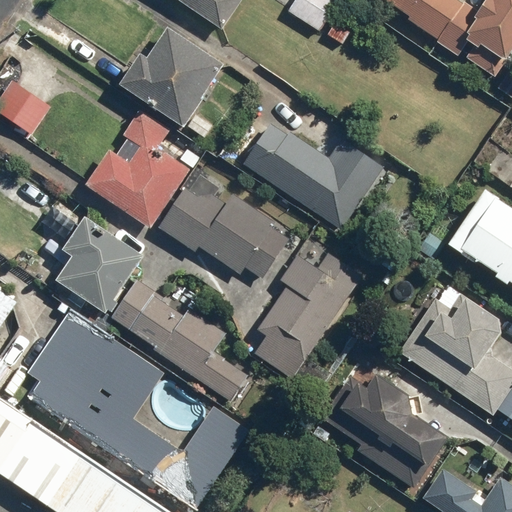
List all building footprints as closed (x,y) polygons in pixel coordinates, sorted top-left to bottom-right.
[(180,0),(226,30),(246,0),(180,0)] [(300,0),(294,10),(325,31),(345,0),(300,0)] [(387,0),(412,16),(410,20),(441,41),(440,43),(461,57),(471,43),(506,66),(511,56),(511,0),(487,0),(480,11),(463,0),(387,0)] [(341,21),(332,35),(347,45),(356,31),(341,21)] [(142,53),(121,83),(186,129),(208,97),(206,95),(227,65),(172,27),(150,59),(142,53)] [(511,70),(500,87),(511,95),(511,70)] [(17,79),(0,104),(0,108),(37,134),(57,107),(17,79)] [(113,149),(89,184),(154,228),(195,168),(163,147),(176,129),(145,108),(127,135),(143,147),(133,162),(113,149)] [(201,114),(193,126),(209,136),(217,124),(201,114)] [(276,121),(247,164),(344,229),(386,166),(345,139),(332,159),(276,121)] [(194,147),(186,159),(198,167),(206,155),(194,147)] [(188,188),(162,228),(199,253),(202,247),(244,275),(249,268),(267,279),(293,239),(276,227),(280,222),(238,194),(231,206),(208,191),(203,198),(188,188)] [(511,209),(485,191),(447,246),(473,264),(475,261),(511,286),(511,209)] [(0,222),(18,232),(26,215),(0,201),(0,222)] [(76,255),(59,280),(107,313),(146,256),(88,217),(66,249),(76,255)] [(434,232),(421,249),(436,260),(449,243),(434,232)] [(270,334),(258,352),(296,378),(367,275),(332,251),(320,269),(301,255),(284,280),(292,285),(261,329),(270,334)] [(141,278),(114,317),(157,346),(155,348),(234,401),(252,374),(217,351),(230,332),(193,306),(187,314),(156,293),(159,290),(141,278)] [(0,332),(21,301),(0,286),(0,332)] [(438,299),(402,352),(493,415),(511,387),(511,367),(490,352),(504,333),(501,318),(465,293),(454,310),(438,299)] [(73,309),(30,371),(43,380),(32,396),(198,510),(253,430),(219,407),(186,454),(135,419),(167,373),(73,309)] [(350,377),(324,416),(363,443),(358,450),(415,488),(448,439),(412,415),(407,397),(376,376),(367,388),(350,377)] [(511,390),(499,409),(511,417),(511,390)] [(167,511),(0,397),(0,470),(60,511),(167,511)] [(443,468),(423,497),(444,511),(511,511),(511,482),(503,476),(491,493),(481,487),(478,492),(443,468)]
